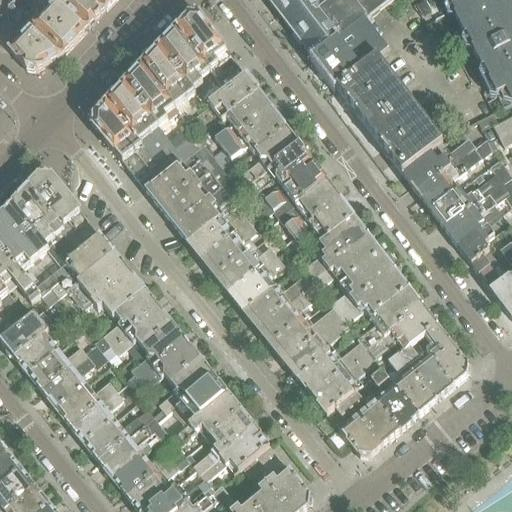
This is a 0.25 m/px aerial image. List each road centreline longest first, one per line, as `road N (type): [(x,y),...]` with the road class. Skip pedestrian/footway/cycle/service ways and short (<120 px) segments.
road 1 (residential): [(48,123),(354,504)]
road 2 (residential): [(226,0),(511,370)]
road 3 (residential): [(354,504),(511,374)]
road 4 (residential): [(48,123),(162,0)]
road 5 (residential): [(94,511),(0,392)]
